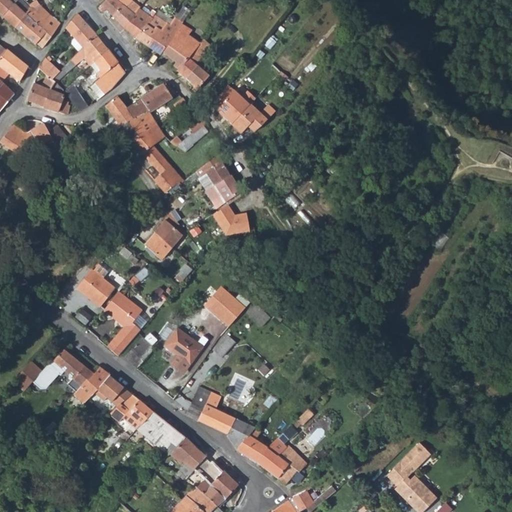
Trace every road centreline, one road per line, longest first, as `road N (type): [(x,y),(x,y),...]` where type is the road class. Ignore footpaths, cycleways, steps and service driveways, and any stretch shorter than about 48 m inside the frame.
road 1 (residential): [(250,511),(251,480),(0,274)]
road 2 (residential): [(145,66),(86,113),(66,119),(13,109)]
road 3 (residential): [(13,109),(80,4)]
